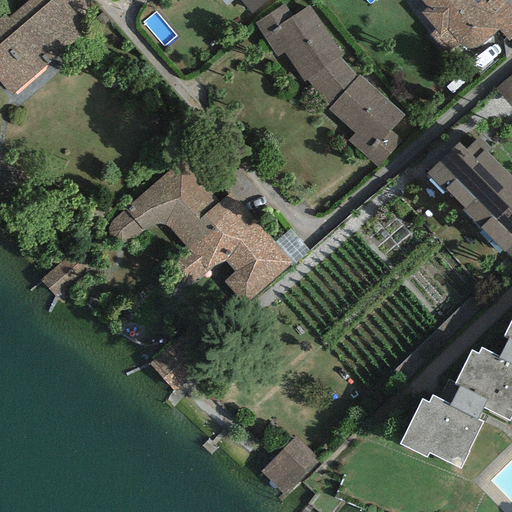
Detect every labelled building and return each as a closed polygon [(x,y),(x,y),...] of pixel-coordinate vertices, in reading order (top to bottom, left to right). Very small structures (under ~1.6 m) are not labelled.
[(0,83),(10,96),(88,30),(76,17),(61,0),(27,0),(8,17),(4,14),(0,18),(0,83)] [(61,0),(76,17),(94,1),(93,0),(61,0)] [(239,0),(255,18),(277,0),(239,0)] [(498,29),(508,40),(511,37),(511,10),(503,0),(488,0),(485,2),(482,0),(480,0),(476,4),(472,0),(419,0),(427,8),(420,13),(435,30),(429,35),(446,54),(459,44),(463,47),(469,48),(474,48),(481,44),(498,29)] [(284,53),(303,82),(306,80),(339,58),(342,56),(309,6),(292,16),(284,4),(255,23),(277,58),(284,53)] [(377,167),(403,141),(391,131),(404,116),(359,76),(357,77),(339,58),(306,80),(329,107),(328,109),(354,134),(347,141),(377,167)] [(511,74),(496,89),(511,107),(511,106),(511,74)] [(464,208),(505,171),(487,153),(491,149),(478,138),(465,149),(458,142),(426,173),(444,193),(446,191),(464,208)] [(175,235),(220,201),(182,161),(124,208),(125,210),(113,219),(109,224),(107,228),(107,233),(108,237),(113,242),(118,245),(124,244),(129,241),(142,231),(152,226),(160,224),(164,224),(170,228),(175,235)] [(464,208),(463,210),(504,253),(505,252),(511,259),(511,258),(511,178),(505,171),(464,208)] [(291,263),(231,192),(220,201),(175,235),(188,252),(181,259),(177,263),(176,269),(176,275),(178,282),(185,285),(192,284),(200,278),(206,271),(224,260),(233,272),(224,282),(245,305),(291,263)] [(57,301),(89,275),(70,253),(39,279),(57,301)] [(511,318),(503,336),(508,339),(511,340),(511,318)] [(511,340),(508,339),(498,357),(480,348),(478,353),(471,350),(455,383),(459,385),(449,405),(432,397),(429,403),(421,399),(398,445),(426,459),(429,453),(460,469),(469,452),(467,452),(482,422),(477,420),(483,410),(509,423),(511,418),(511,340)] [(284,496),(320,460),(295,436),(259,472),(284,496)]
